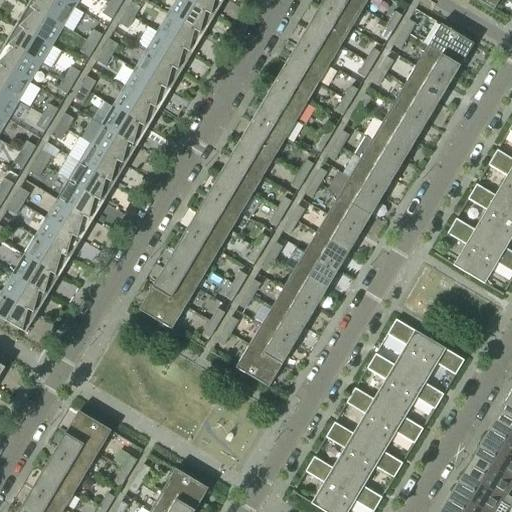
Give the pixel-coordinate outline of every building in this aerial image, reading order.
[(72,8),(58,0),(30,0),(27,6),(61,26),(72,8)] [(77,0),(58,0),(72,8),(77,0)] [(117,9),(122,0),(110,0),(108,4),(117,9)] [(214,17),(185,0),(177,0),(169,15),(203,35),(210,24),(209,23),(211,20),(212,20),(214,17)] [(223,0),(185,0),(214,17),(221,5),(220,5),(222,1),(223,2),(223,0)] [(351,29),(362,10),(345,0),(323,0),(318,9),(351,29)] [(345,0),(362,10),(367,0),(345,0)] [(499,0),(475,0),(493,11),(499,0)] [(133,19),(140,8),(130,2),(124,13),(133,19)] [(111,20),(117,9),(108,4),(102,15),(111,20)] [(61,26),(27,6),(25,10),(26,10),(24,14),(23,13),(16,25),(50,45),(61,26)] [(340,47),(351,29),(318,9),(307,27),(340,47)] [(393,29),(401,16),(394,12),(386,25),(393,29)] [(127,30),(133,19),(124,13),(117,24),(127,30)] [(203,35),(169,15),(158,33),(192,54),(199,42),(198,42),(200,38),(201,39),(203,35)] [(407,37),(415,24),(408,20),(400,33),(407,37)] [(50,45),(16,25),(14,28),(15,29),(13,32),(12,32),(5,43),(39,64),(50,45)] [(386,41),(393,29),(386,25),(379,37),(386,41)] [(459,68),(473,45),(440,25),(426,48),(459,68)] [(329,66),(340,47),(307,27),(296,46),(329,66)] [(95,47),(101,36),(92,30),(86,41),(95,47)] [(192,54),(158,33),(147,52),(181,72),(188,61),(187,60),(189,57),(190,57),(192,54)] [(400,50),(407,37),(400,33),(393,46),(400,50)] [(111,56),(117,45),(108,40),(102,50),(111,56)] [(88,58),(95,47),(86,41),(79,52),(88,58)] [(39,64),(5,43),(3,47),(3,48),(1,51),(0,50),(0,51),(0,65),(28,82),(39,64)] [(318,84),(329,66),(296,46),(285,65),(318,84)] [(459,68),(426,48),(415,67),(448,86),(459,68)] [(371,66),(379,53),(372,49),(364,62),(371,66)] [(104,67),(111,56),(102,50),(95,62),(104,67)] [(181,72),(147,52),(135,71),(170,91),(176,80),(175,79),(177,76),(178,76),(181,72)] [(385,74),(392,62),(386,58),(378,70),(385,74)] [(364,78),(371,66),(364,62),(357,74),(364,78)] [(38,89),(28,82),(0,65),(0,91),(17,101),(27,107),(38,89)] [(307,103),(318,84),(285,65),(274,83),(307,103)] [(73,84),(79,73),(70,67),(63,79),(73,84)] [(448,86),(415,67),(404,85),(437,105),(448,86)] [(377,87),(385,74),(378,70),(371,83),(377,87)] [(170,91),(135,71),(124,89),(158,110),(165,98),(164,98),(166,94),(167,95),(170,91)] [(89,93),(95,83),(86,77),(79,88),(89,93)] [(66,95),(73,84),(63,79),(57,89),(66,95)] [(296,121),(307,103),(274,83),(263,102),(296,121)] [(437,105),(404,85),(393,104),(426,123),(437,105)] [(349,103),(357,91),(350,86),(342,99),(349,103)] [(82,104),(89,93),(79,88),(73,99),(82,104)] [(158,110),(124,89),(113,108),(147,128),(154,117),(153,116),(155,113),(156,113),(158,110)] [(17,101),(0,91),(0,115),(6,119),(17,101)] [(363,111),(370,99),(363,95),(356,107),(363,111)] [(342,116),(349,103),(342,99),(335,112),(342,116)] [(147,128),(113,108),(102,101),(92,120),(102,126),(136,147),(143,135),(142,135),(144,131),(145,132),(147,128)] [(285,140),(296,121),(263,102),(251,120),(285,140)] [(426,123),(393,104),(382,122),(415,142),(426,123)] [(51,121),(57,110),(48,105),(41,116),(51,121)] [(355,124),(363,111),(356,107),(348,120),(355,124)] [(66,130),(73,120),(64,114),(57,125),(66,130)] [(44,132),(51,121),(41,116),(35,126),(44,132)] [(273,159),(285,140),(251,120),(240,139),(273,159)] [(415,142),(382,122),(371,141),(404,161),(415,142)] [(327,140),(334,128),(328,124),(323,131),(313,125),(310,130),(320,136),(327,140)] [(60,141),(66,130),(57,125),(51,136),(60,141)] [(136,147),(102,126),(91,145),(125,165),(132,154),(131,153),(133,150),(134,150),(136,147)] [(341,148),(348,136),(341,132),(334,144),(341,148)] [(319,153),(327,140),(320,136),(313,149),(319,153)] [(262,177),(273,159),(240,139),(229,157),(262,177)] [(309,148),(298,141),(295,146),(306,153),(309,148)] [(404,161),(371,141),(360,159),(393,179),(404,161)] [(29,158),(35,147),(26,142),(19,153),(29,158)] [(333,161),(341,148),(334,144),(326,157),(333,161)] [(125,165),(91,145),(80,164),(114,184),(121,173),(120,172),(122,168),(123,169),(125,165)] [(511,201),(511,159),(496,150),(487,165),(506,177),(495,196),(510,205),(511,201)] [(44,168),(51,157),(41,151),(35,162),(44,168)] [(22,169),(29,158),(19,153),(13,163),(22,169)] [(251,196),(262,177),(229,157),(218,176),(251,196)] [(393,179),(360,159),(348,178),(381,198),(393,179)] [(305,177),(312,165),(305,161),(298,173),(305,177)] [(38,178),(44,168),(35,162),(29,173),(38,178)] [(114,184),(80,164),(69,182),(103,203),(110,191),(109,191),(111,187),(112,188),(114,184)] [(319,185),(326,173),(319,169),(312,181),(319,185)] [(297,190),(305,177),(298,173),(290,186),(297,190)] [(240,214),(251,196),(218,176),(207,195),(240,214)] [(381,198),(348,178),(337,197),(370,216),(381,198)] [(0,191),(6,195),(13,185),(3,179),(0,184),(0,191)] [(311,198),(319,185),(312,181),(304,194),(311,198)] [(103,203),(69,182),(58,201),(92,221),(99,210),(98,209),(100,206),(101,206),(103,203)] [(510,205),(495,196),(475,185),(466,200),(486,211),(474,230),(489,240),(510,205)] [(22,205),(28,194),(19,189),(13,199),(22,205)] [(229,233),(240,214),(207,195),(196,213),(229,233)] [(370,216),(337,197),(326,215),(359,235),(370,216)] [(283,215),(290,202),(283,198),(276,211),(283,215)] [(16,216),(22,205),(13,199),(6,210),(16,216)] [(92,221),(58,201),(47,219),(81,240),(88,229),(87,228),(89,224),(90,225),(92,221)] [(511,206),(510,205),(489,240),(505,249),(511,236),(511,206)] [(296,223),(304,210),(297,206),(289,219),(296,223)] [(275,227),(283,215),(276,211),(268,223),(275,227)] [(218,251),(229,233),(196,213),(185,232),(218,251)] [(359,235),(326,215),(315,234),(348,254),(359,235)] [(81,240),(47,219),(36,238),(70,258),(76,247),(75,246),(78,243),(79,243),(81,240)] [(289,235),(296,223),(289,219),(282,231),(289,235)] [(489,240),(474,230),(455,219),(446,234),(465,245),(452,267),(468,276),(489,240)] [(207,270),(218,251),(185,232),(174,250),(207,270)] [(348,254),(315,234),(304,252),(337,272),(348,254)] [(261,252),(268,239),(261,235),(254,247),(261,252)] [(70,258),(36,238),(25,257),(59,277),(65,266),(64,265),(67,261),(67,262),(70,258)] [(511,253),(505,249),(489,240),(468,276),(483,285),(496,264),(511,273),(511,253)] [(274,260),(282,247),(275,243),(267,256),(274,260)] [(253,264),(261,252),(254,247),(246,260),(253,264)] [(196,288),(207,270),(174,250),(163,269),(196,288)] [(337,272),(304,252),(293,271),(326,291),(337,272)] [(267,273),(274,260),(267,256),(260,268),(267,273)] [(59,277),(25,257),(14,275),(48,296),(54,284),(53,284),(55,280),(56,281),(59,277)] [(185,307),(196,288),(163,269),(152,287),(185,307)] [(326,291),(293,271),(282,290),(315,309),(326,291)] [(238,289),(246,276),(239,272),(232,285),(238,289)] [(48,296),(14,275),(3,294),(36,314),(43,303),(42,302),(44,299),(45,299),(48,296)] [(252,297),(259,285),(253,280),(245,293),(252,297)] [(231,301),(238,289),(232,285),(224,297),(231,301)] [(171,330),(185,307),(152,287),(138,311),(171,330)] [(315,309),(282,290),(271,308),(304,328),(315,309)] [(244,310),(252,297),(245,293),(238,306),(244,310)] [(36,314),(3,294),(0,298),(0,325),(2,327),(5,322),(25,334),(32,321),(31,321),(33,317),(34,318),(36,314)] [(304,328),(271,308),(260,327),(293,346),(304,328)] [(216,326),(224,313),(217,309),(209,322),(216,326)] [(230,334),(237,322),(230,318),(223,330),(230,334)] [(409,374),(429,340),(395,320),(386,335),(405,346),(394,365),(409,374)] [(209,339),(216,326),(209,322),(202,334),(209,339)] [(293,346),(260,327),(249,345),(282,365),(293,346)] [(222,347),(230,334),(223,330),(215,343),(222,347)] [(464,361),(429,340),(409,374),(424,384),(436,364),(455,376),(464,361)] [(282,365),(249,345),(235,369),(268,388),(282,365)] [(388,409),(409,374),(394,365),(375,354),(366,369),(385,380),(373,400),(388,409)] [(443,395),(424,384),(409,374),(388,409),(404,418),(415,399),(434,410),(443,395)] [(388,409),(373,400),(354,388),(345,403),(364,415),(353,434),(368,443),(388,409)] [(511,389),(503,404),(511,409),(511,389)] [(511,409),(503,404),(493,422),(511,433),(511,409)] [(423,429),(404,418),(388,409),(368,443),(383,452),(395,433),(414,444),(423,429)] [(97,454),(111,431),(78,412),(64,435),(97,454)] [(511,433),(493,422),(482,439),(486,442),(511,456),(511,433)] [(347,478),(368,443),(353,434),(333,423),(325,438),(344,449),(332,468),(347,478)] [(86,473),(97,454),(64,435),(53,453),(86,473)] [(482,439),(472,457),(476,459),(511,480),(511,456),(486,442),(482,439)] [(402,464),(383,452),(368,443),(347,478),(363,487),(374,467),(393,479),(402,464)] [(75,492),(86,473),(53,453),(42,472),(75,492)] [(128,473),(136,461),(129,457),(121,469),(128,473)] [(326,511),(347,478),(332,468),(313,457),(304,472),(323,484),(311,504),(323,511),(326,511)] [(472,457),(462,474),(465,477),(503,499),(500,503),(508,508),(511,509),(511,499),(505,495),(510,487),(511,482),(511,480),(476,459),(472,457)] [(142,481),(149,469),(143,465),(135,477),(142,481)] [(121,486),(128,473),(121,469),(114,482),(121,486)] [(193,511),(208,489),(175,469),(161,492),(193,511)] [(31,490),(64,510),(75,492),(42,472),(31,490)] [(462,474),(451,492),(484,511),(506,511),(508,508),(500,503),(503,499),(465,477),(462,474)] [(134,494),(142,481),(135,477),(128,490),(134,494)] [(373,511),(382,498),(363,487),(347,478),(326,511),(347,511),(354,502),(370,511),(373,511)] [(24,511),(62,511),(64,510),(31,490),(20,509),(24,511)] [(193,511),(161,492),(150,511),(151,511),(193,511)] [(484,511),(451,492),(441,509),(445,511),(484,511)] [(106,510),(113,498),(107,494),(99,506),(106,510)] [(123,511),(127,506),(120,502),(114,511),(123,511)]
